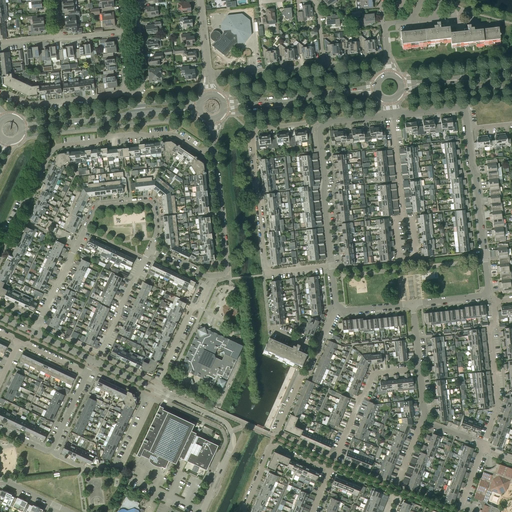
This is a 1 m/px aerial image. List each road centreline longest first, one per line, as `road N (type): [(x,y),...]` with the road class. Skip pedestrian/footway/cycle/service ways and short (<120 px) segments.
road 1 (residential): [(316,348),(276,430),(334,457),(374,373),(420,367)]
road 2 (residential): [(331,266),(271,273),(264,266),(251,132),(320,126)]
road 3 (residential): [(14,217),(56,146),(138,133),(215,149)]
road 4 (residential): [(37,323),(97,352),(148,249)]
road 5 (tertiary): [(20,125),(198,107)]
road 6 (residential): [(312,511),(328,473),(268,446),(240,511)]
road 7 (tertiary): [(199,511),(231,435),(224,422),(155,389)]
road 8 (residential): [(466,128),(489,288)]
road 9 (residential): [(46,451),(84,469),(116,464),(155,389)]
road 10 (tertiary): [(224,105),(376,89)]
road 11 (residential): [(482,445),(498,399),(491,301)]
road 12 (residential): [(331,266),(320,126)]
road 13 (residential): [(211,275),(226,271),(215,149)]
road 14 (residential): [(125,93),(37,105),(0,92)]
